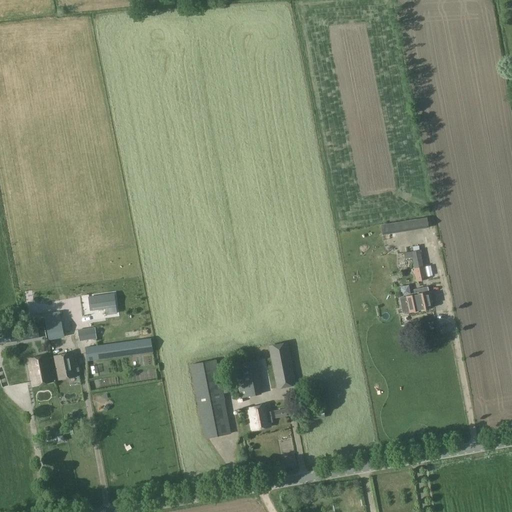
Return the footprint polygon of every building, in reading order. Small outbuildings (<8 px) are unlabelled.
[(416,249),(413,250),(408,231),(399,233),(402,245),(389,248),(392,260),(396,259),(398,267),(419,262),(416,249)] [(414,269),(417,282),(427,280),(424,267),(414,269)] [(422,288),(423,294),(417,295),(420,311),(432,308),(427,287),(422,288)] [(90,306),(105,304),(106,310),(116,309),(115,302),(113,289),(88,294),(90,306)] [(420,311),(417,295),(400,299),(403,314),(420,311)] [(59,312),(51,313),(57,339),(65,337),(59,312)] [(19,327),(1,330),(3,344),(29,340),(27,329),(20,330),(19,327)] [(78,331),(80,341),(96,338),(94,328),(78,331)] [(87,362),(104,360),(124,357),(153,353),(151,338),(85,347),(87,362)] [(268,346),(277,390),(296,386),(288,342),(268,346)] [(76,377),(72,353),(54,357),(58,380),(76,377)] [(28,360),(33,385),(53,381),(48,356),(28,360)] [(190,365),(204,439),(231,434),(216,360),(190,365)] [(238,361),(240,395),(255,395),(254,360),(238,361)] [(9,383),(10,390),(20,388),(18,381),(9,383)] [(270,427),(266,405),(250,409),(254,430),(270,427)] [(276,419),(287,417),(286,409),(274,411),(276,419)] [(310,421),(323,418),(322,409),(308,412),(310,421)]
